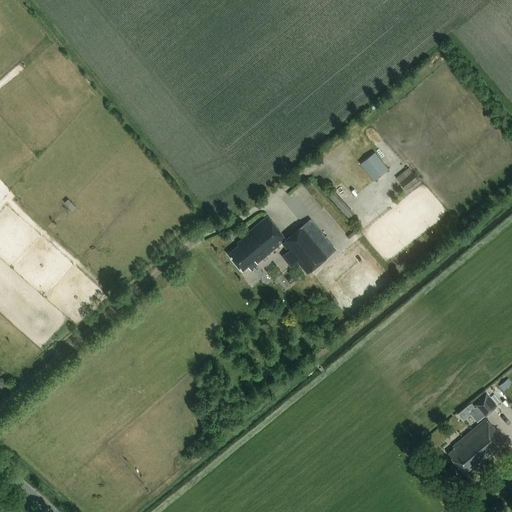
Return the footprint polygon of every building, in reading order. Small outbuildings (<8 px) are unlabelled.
[(374,153),(360,164),(373,181),(388,170),(374,153)] [(395,178),(405,190),(418,180),(408,168),(395,178)] [(310,219),(303,225),(286,240),(267,217),(241,239),(242,240),(237,244),(238,246),(229,254),(243,270),(248,266),(251,269),(279,245),(281,248),(284,246),(307,274),(336,249),(310,219)] [(260,262),(264,267),(278,258),(273,252),(260,262)] [(361,265),(368,259),(363,252),(356,258),(361,265)] [(508,379),(498,387),(502,391),(511,383),(508,379)] [(483,417),(496,406),(485,394),(473,405),(483,417)] [(506,444),(485,420),(453,447),(454,449),(448,454),(466,475),(468,473),(469,474),(506,444)]
